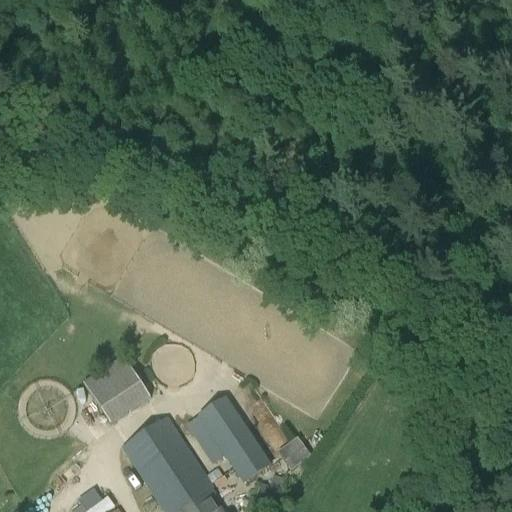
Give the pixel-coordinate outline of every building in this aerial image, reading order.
[(150,401),(123,359),(83,385),(111,427),(150,401)] [(197,420),(242,486),(271,467),(227,401),(197,420)] [(220,511),(212,499),(217,496),(211,487),(224,478),(214,464),(201,471),(168,421),(123,451),(163,511),(220,511)] [(291,445),(278,454),(293,476),(313,460),(297,440),(291,445)] [(283,481),(273,478),(270,489),(280,492),(283,481)] [(276,491),(261,486),(257,499),(272,504),(276,491)] [(263,511),(265,504),(250,499),(246,511),(263,511)]
